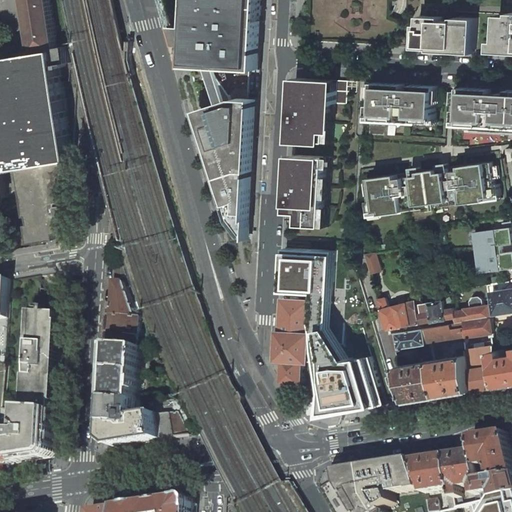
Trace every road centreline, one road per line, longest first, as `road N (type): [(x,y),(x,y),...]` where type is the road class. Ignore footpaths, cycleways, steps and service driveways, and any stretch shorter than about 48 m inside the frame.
road 1 (primary): [(134,0),(216,316),(266,422),(289,451)]
road 2 (primary): [(260,361),(226,287),(149,0)]
road 3 (residential): [(260,361),(282,58)]
road 4 (secondary): [(129,0),(114,22),(102,254)]
road 5 (residential): [(282,58),(511,71)]
road 6 (secondary): [(102,254),(86,481)]
road 7 (primary): [(511,418),(289,451)]
road 8 (primary): [(216,462),(86,481)]
